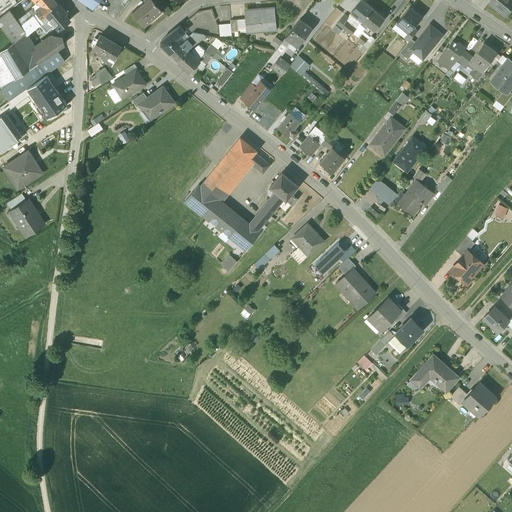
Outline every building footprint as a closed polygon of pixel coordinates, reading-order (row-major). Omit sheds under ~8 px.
[(0,0),(0,17),(8,12),(13,8),(17,5),(13,0),(0,0)] [(58,5),(53,0),(34,0),(41,8),(46,15),(58,5)] [(80,0),(94,9),(100,0),(80,0)] [(153,0),(144,0),(145,1),(132,13),(144,27),(163,11),(153,0)] [(373,8),(362,0),(361,0),(351,12),(349,15),(350,15),(354,19),(356,16),(362,21),(373,8)] [(511,0),(491,0),(490,2),(505,15),(511,5),(511,0)] [(71,21),(58,5),(46,15),(46,16),(48,18),(63,36),(72,30),(71,21)] [(13,8),(8,12),(11,16),(17,12),(13,8)] [(46,15),(41,8),(21,25),(17,25),(25,35),(26,37),(29,35),(34,31),(45,22),(48,18),(46,16),(46,15)] [(275,8),(260,9),(261,11),(245,13),(246,29),(255,29),(255,32),(277,30),(275,8)] [(385,18),(373,8),(362,21),(374,31),(385,18)] [(421,18),(409,8),(397,24),(408,33),(409,33),(413,29),(421,18)] [(11,16),(8,12),(0,17),(0,25),(13,44),(16,42),(25,35),(17,25),(11,16)] [(348,17),(345,14),(337,24),(344,29),(349,23),(351,20),(348,17)] [(356,16),(354,19),(350,15),(348,17),(351,20),(349,23),(356,29),(360,24),(362,21),(356,16)] [(300,19),(287,37),(292,41),(299,46),(312,28),(300,19)] [(238,20),(230,21),(231,24),(232,33),(239,32),(238,20)] [(374,31),(362,21),(360,24),(365,28),(363,31),(370,36),(374,31)] [(349,23),(344,29),(351,35),(353,32),(356,29),(349,23)] [(231,24),(219,25),(220,36),(232,35),(232,33),(231,24)] [(356,29),(353,32),(359,37),(362,34),(368,39),(370,36),(363,31),(365,28),(360,24),(356,29)] [(184,32),(179,26),(171,33),(170,33),(161,41),(161,46),(170,54),(177,47),(179,45),(178,43),(181,40),(182,42),(185,40),(188,38),(184,33),(184,32)] [(416,43),(411,50),(414,53),(423,59),(442,36),(430,26),(416,43)] [(409,33),(408,33),(404,38),(409,42),(411,39),(417,32),(413,29),(409,33)] [(51,41),(26,60),(32,69),(57,51),(66,44),(73,39),(72,30),(63,36),(61,38),(51,41)] [(205,35),(194,33),(188,38),(185,40),(191,47),(203,37),(205,35)] [(368,39),(362,34),(359,37),(357,40),(361,44),(363,45),(368,39)] [(121,48),(100,36),(98,40),(95,38),(91,44),(94,46),(92,49),(108,58),(109,56),(114,59),(121,48)] [(368,39),(363,45),(361,44),(358,48),(364,53),(375,40),(370,36),(368,39)] [(287,37),(274,53),(279,57),(292,41),(287,37)] [(409,42),(400,53),(408,60),(414,53),(411,50),(416,43),(411,39),(409,42)] [(191,47),(185,40),(182,42),(180,44),(179,45),(177,47),(183,53),(182,53),(183,54),(191,47)] [(215,40),(205,51),(212,56),(221,45),(215,40)] [(455,41),(453,43),(452,42),(437,61),(449,69),(456,60),(463,51),(465,48),(455,41)] [(26,60),(16,42),(13,44),(0,52),(16,80),(31,70),(32,69),(26,60)] [(472,58),(469,62),(470,62),(476,67),(482,72),(496,53),(483,43),(472,58)] [(66,44),(57,51),(60,55),(70,49),(66,44)] [(198,45),(189,52),(198,60),(200,58),(205,51),(198,45)] [(183,53),(177,47),(170,54),(175,59),(182,53),(183,53)] [(32,69),(31,70),(16,80),(1,90),(9,103),(10,102),(46,77),(65,63),(60,55),(57,51),(32,69)] [(212,56),(205,51),(200,58),(206,63),(212,56)] [(463,51),(456,60),(460,64),(468,54),(463,51)] [(16,80),(0,52),(0,87),(1,90),(16,80)] [(198,60),(189,52),(178,62),(189,72),(191,69),(193,71),(196,68),(194,66),(199,61),(198,60)] [(274,53),(267,63),(272,66),(279,57),(274,53)] [(468,54),(460,64),(466,68),(470,62),(469,62),(472,58),(468,54)] [(290,66),(279,57),(272,66),(282,75),(290,66)] [(301,76),(309,67),(299,57),(290,66),(301,76)] [(511,61),(507,58),(491,81),(504,91),(507,93),(508,91),(511,85),(511,61)] [(134,64),(123,71),(127,76),(136,70),(136,71),(137,69),(134,64)] [(482,72),(476,67),(470,74),(477,79),(482,72)] [(109,68),(91,78),(97,88),(114,79),(109,68)] [(228,69),(218,81),(224,85),(233,73),(228,69)] [(127,76),(112,85),(114,88),(108,92),(115,103),(145,85),(136,71),(136,70),(127,76)] [(46,77),(10,102),(14,108),(28,98),(45,122),(67,106),(46,77)] [(245,100),(245,101),(255,109),(270,91),(260,83),(255,88),(245,100)] [(251,84),(241,97),(245,100),(255,88),(251,84)] [(147,99),(139,105),(139,106),(150,121),(174,103),(162,88),(147,99)] [(504,91),(496,102),(503,107),(511,95),(511,94),(508,91),(507,93),(504,91)] [(143,93),(131,101),(136,108),(139,106),(139,105),(147,99),(143,93)] [(402,93),(388,111),(393,115),(400,106),(402,108),(410,98),(402,93)] [(5,114),(14,108),(10,102),(9,103),(1,108),(5,114)] [(426,110),(418,119),(425,124),(432,115),(426,110)] [(294,117),(290,113),(278,128),(288,137),(295,129),(300,122),(298,120),(294,117)] [(0,154),(22,139),(5,114),(0,117),(0,154)] [(390,117),(369,144),(379,151),(384,144),(390,149),(405,128),(390,117)] [(98,124),(87,132),(91,138),(102,130),(98,124)] [(295,129),(288,137),(292,140),(299,132),(295,129)] [(321,142),(310,134),(300,146),(311,155),(321,143),(321,142)] [(332,138),(327,134),(321,142),(321,143),(325,146),(332,138)] [(240,138),(201,187),(217,200),(248,162),(255,153),(256,151),(240,138)] [(332,138),(325,146),(330,150),(332,147),(333,147),(337,142),(332,138)] [(412,138),(397,158),(411,168),(425,148),(412,138)] [(333,147),(332,147),(330,150),(320,162),(332,173),(345,157),(333,147)] [(28,152),(3,168),(9,177),(14,175),(22,187),(42,174),(28,152)] [(270,165),(255,153),(248,162),(263,174),(270,165)] [(270,188),(276,193),(283,199),(286,201),(299,185),(283,173),(270,188)] [(446,175),(436,188),(442,193),(452,180),(446,175)] [(397,196),(376,179),(369,188),(390,204),(397,196)] [(434,194),(416,181),(399,205),(407,211),(409,209),(416,213),(423,204),(426,206),(434,194)] [(201,187),(198,185),(186,201),(247,250),(260,234),(257,231),(249,225),(217,200),(201,187)] [(273,212),(283,199),(276,193),(265,206),(273,212)] [(292,194),(286,201),(292,206),(298,199),(292,194)] [(21,195),(6,205),(11,213),(26,203),(21,195)] [(11,213),(9,214),(25,238),(44,226),(38,218),(36,219),(32,213),(34,211),(28,202),(26,203),(11,213)] [(506,218),(510,208),(501,205),(497,215),(506,218)] [(265,206),(249,225),(257,231),(263,224),(273,212),(265,206)] [(263,224),(257,231),(260,234),(267,227),(263,224)] [(308,224),(292,239),(299,246),(308,255),(323,241),(308,224)] [(467,235),(456,250),(463,256),(468,251),(469,251),(476,243),(467,235)] [(338,259),(346,252),(338,244),(315,265),(323,273),(338,259)] [(274,245),(254,264),(259,270),(280,251),(274,245)] [(299,246),(291,254),(299,264),(308,255),(299,246)] [(346,252),(338,259),(343,263),(348,258),(356,251),(352,246),(346,252)] [(469,251),(468,251),(463,256),(451,270),(461,278),(461,281),(464,284),(468,284),(471,281),(471,278),(483,264),(469,251)] [(230,256),(222,266),(228,272),(237,262),(230,256)] [(343,263),(339,268),(346,276),(352,270),(356,267),(348,258),(343,263)] [(346,276),(336,285),(343,292),(345,290),(353,298),(351,299),(358,306),(365,299),(367,301),(375,293),(362,278),(361,279),(352,270),(346,276)] [(511,285),(503,296),(502,295),(502,296),(511,304),(511,285)] [(388,297),(369,317),(381,330),(392,319),(393,318),(392,318),(394,316),(390,312),(398,305),(397,304),(396,305),(388,297)] [(398,305),(390,312),(394,316),(392,318),(393,318),(392,319),(396,323),(406,313),(398,305)] [(508,319),(494,306),(483,317),(484,318),(484,317),(491,324),(498,331),(508,319)] [(411,318),(396,333),(408,345),(423,330),(411,318)] [(389,330),(380,339),(386,344),(390,341),(395,336),(394,335),(389,330)] [(408,345),(396,333),(394,335),(395,336),(390,341),(401,352),(408,345)] [(433,355),(411,379),(420,387),(429,377),(433,380),(432,381),(433,382),(434,381),(446,391),(458,377),(433,355)] [(365,356),(359,362),(367,370),(374,363),(365,356)] [(468,394),(463,400),(463,401),(471,408),(473,407),(480,414),(495,397),(479,382),(468,394)] [(459,386),(450,396),(460,405),(463,401),(463,400),(468,394),(459,386)] [(412,396),(399,395),(398,404),(410,405),(412,396)]
